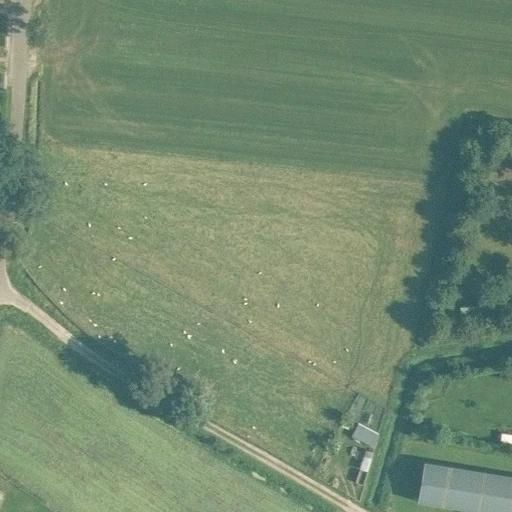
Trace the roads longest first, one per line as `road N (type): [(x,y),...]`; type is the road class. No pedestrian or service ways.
road 1 (track): [(335,511),(230,453),(0,293)]
road 2 (unclassified): [(0,258),(31,105),(35,0)]
